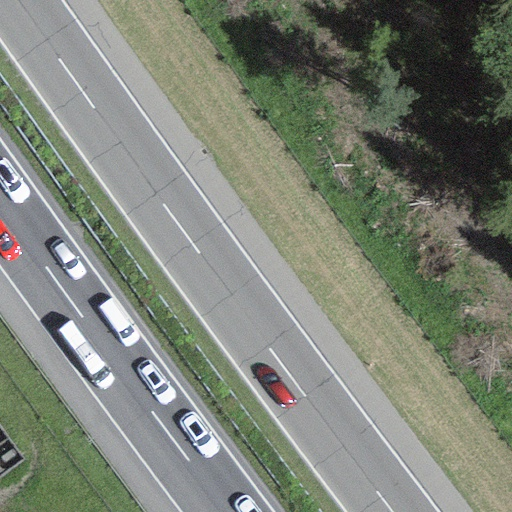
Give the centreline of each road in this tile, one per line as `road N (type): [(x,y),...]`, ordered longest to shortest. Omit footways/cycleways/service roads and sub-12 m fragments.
road 1 (motorway): [(392,511),(17,0)]
road 2 (motorway): [(0,202),(227,511)]
